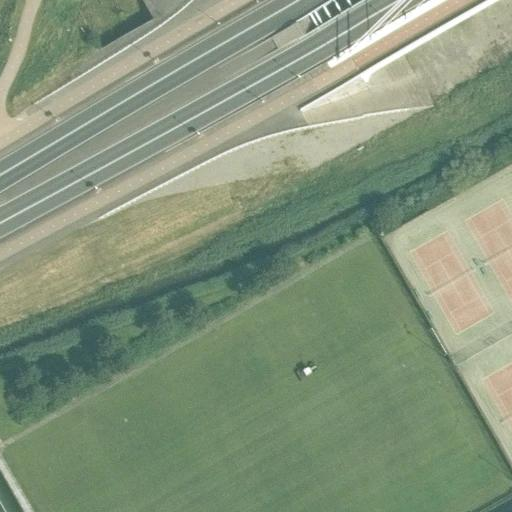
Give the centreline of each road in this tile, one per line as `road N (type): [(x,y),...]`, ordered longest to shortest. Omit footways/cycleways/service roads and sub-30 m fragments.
road 1 (tertiary): [(0,224),(405,0)]
road 2 (tertiary): [(299,0),(0,170)]
